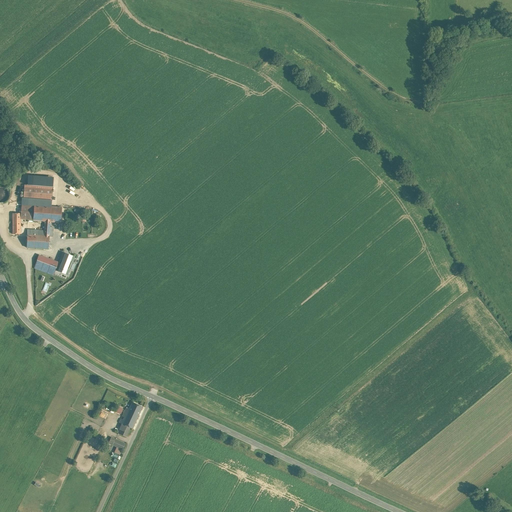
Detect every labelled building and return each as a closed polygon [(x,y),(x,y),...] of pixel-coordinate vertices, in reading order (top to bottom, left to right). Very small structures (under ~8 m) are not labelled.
[(52,187),(24,185),(23,199),(51,201),(52,187)] [(9,198),(9,195),(9,192),(7,189),(4,188),(1,187),(0,187),(0,202),(1,203),(4,202),(7,200),(9,198)] [(50,207),(34,205),(23,204),(22,219),(28,220),(27,222),(44,223),(44,221),(45,221),(45,223),(44,222),(44,223),(45,223),(44,231),(28,230),(27,230),(27,235),(49,236),(50,227),(50,222),(51,207),(50,207)] [(62,208),(51,207),(50,222),(60,222),(62,208)] [(49,236),(27,235),(27,248),(48,249),(48,247),(49,243),(49,237),(49,236)] [(74,257),(63,253),(61,256),(56,270),(67,275),(74,257)] [(55,268),(37,261),(35,267),(53,274),(55,268)] [(142,407),(132,402),(130,407),(129,407),(128,408),(129,409),(128,410),(138,415),(142,407)] [(126,407),(119,423),(122,424),(118,433),(126,437),(130,428),(132,429),(138,415),(128,410),(129,409),(128,408),(126,407)] [(125,444),(115,440),(112,445),(122,449),(125,444)]
